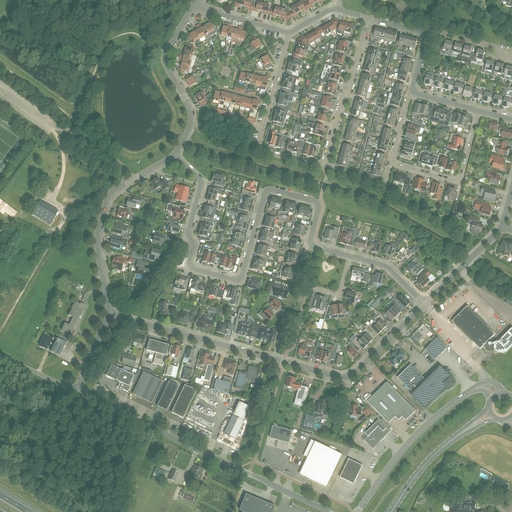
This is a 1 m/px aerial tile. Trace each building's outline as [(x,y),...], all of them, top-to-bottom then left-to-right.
[(252,11),(254,5),(251,4),(251,1),(248,0),(245,0),(243,7),(247,8),(247,9),(252,11)] [(312,5),(315,3),(313,0),(306,0),(308,2),(305,4),(308,9),(313,7),(312,5)] [(261,11),(263,4),(257,2),(256,6),(254,5),(252,11),(257,12),(257,10),(261,11)] [(308,9),(305,4),(302,5),(301,2),(295,5),(299,12),(302,10),(303,12),(308,9)] [(270,16),(271,10),(268,9),(269,6),(263,4),(261,11),(265,12),(264,14),(270,16)] [(296,14),(299,12),(295,5),(290,8),(292,11),(289,13),(292,18),(297,16),(296,14)] [(275,7),(275,8),(273,7),(272,10),(271,10),(270,16),(275,17),(275,15),(279,16),(281,9),(275,7)] [(292,18),(289,13),(287,14),(286,14),(287,10),(281,9),(279,16),(283,17),(282,19),(288,21),(292,18)] [(335,26),(337,20),(334,19),(329,22),(330,24),(326,26),(330,33),(336,29),(334,26),(335,26)] [(344,32),(346,24),(342,23),(343,21),(337,20),(335,26),(339,27),(338,30),(344,32)] [(216,29),(214,26),(212,23),(210,24),(210,23),(204,26),(210,37),(217,33),(216,29)] [(346,24),(344,32),(350,33),(352,24),(350,23),(349,25),(346,24)] [(210,37),(204,26),(201,28),(201,26),(199,24),(198,25),(206,39),(210,37)] [(227,37),(230,24),(228,24),(227,26),(228,28),(223,27),(221,35),(227,37)] [(231,41),(234,30),(231,29),(232,27),(232,25),(230,24),(227,37),(226,40),(231,41)] [(201,42),(206,39),(198,25),(196,26),(196,28),(198,30),(195,32),(199,39),(199,40),(200,41),(201,42)] [(325,36),(330,33),(326,26),(323,28),(322,26),(318,29),(321,34),(323,33),(325,36)] [(237,40),(241,27),(239,27),(238,28),(238,31),(234,30),(231,41),(237,43),(237,40)] [(237,40),(243,42),(246,33),(241,32),(243,30),(243,28),(241,27),(237,40)] [(318,36),(321,34),(318,29),(313,31),(314,33),(310,35),(314,42),(320,39),(318,36)] [(195,44),(200,41),(199,40),(199,39),(195,32),(189,35),(190,36),(188,37),(191,42),(192,44),(194,42),(195,44)] [(309,45),(314,42),(310,35),(307,37),(306,35),(302,38),(305,43),(307,42),(309,45)] [(255,38),(252,40),(253,42),(250,44),(252,47),(249,49),(251,52),(254,50),(255,51),(256,49),(261,46),(257,39),(257,40),(255,38)] [(303,44),(305,43),(302,38),(297,40),(296,45),(297,45),(296,49),(304,51),(306,45),(303,44)] [(453,53),(454,50),(451,49),(453,42),(448,41),(448,42),(446,41),(444,46),(443,46),(441,50),(448,52),(447,55),(452,56),(453,53)] [(463,56),(464,53),(460,52),(462,45),(458,43),(458,45),(456,44),(454,50),(453,53),(458,55),(456,61),(461,63),(462,58),(463,56)] [(193,47),(191,46),(188,45),(187,48),(186,47),(184,54),(193,56),(195,48),(193,47)] [(346,49),(338,46),(334,45),(333,49),(330,48),(328,54),(332,55),(332,52),(336,54),(336,53),(337,54),(338,52),(345,54),(345,53),(346,53),(347,51),(346,50),(346,49)] [(474,54),(470,53),(472,47),(468,46),(467,47),(465,47),(464,53),(463,56),(462,58),(468,60),(468,61),(471,62),(473,55),(474,54)] [(370,50),(368,55),(377,57),(379,49),(374,48),(373,51),(370,50)] [(302,57),(304,51),(296,49),(295,53),(294,52),(292,57),(296,59),(298,59),(299,56),(302,57)] [(473,55),(471,62),(476,63),(476,62),(482,63),(485,52),(482,51),(483,50),(478,49),(476,56),(473,55)] [(196,57),(193,56),(184,54),(183,57),(181,56),(179,56),(179,58),(194,62),(196,57)] [(399,55),(398,58),(402,59),(401,64),(410,66),(411,61),(407,60),(408,57),(399,55)] [(270,62),(267,56),(262,58),(259,59),(259,60),(265,70),(272,66),(270,63),(270,62)] [(193,67),(194,62),(179,58),(178,60),(180,61),(182,60),(181,64),(193,67)] [(302,60),(298,59),(296,59),(295,61),(290,60),(288,65),(296,68),(299,68),(302,60)] [(343,63),(334,60),(330,59),(329,63),(326,62),(325,65),(328,66),(333,68),(334,65),(341,67),(343,63)] [(367,60),(366,65),(377,68),(378,63),(376,63),(367,60)] [(491,72),(492,69),(494,63),(492,62),(492,61),(488,60),(486,67),(483,67),(481,73),(484,74),(485,71),(491,72)] [(501,75),(502,72),(504,66),(501,65),(502,64),(497,63),(495,70),(492,69),(491,72),(491,75),(494,76),(495,73),(501,75)] [(185,72),(191,73),(193,67),(181,64),(180,70),(181,70),(180,73),(184,74),(185,72)] [(296,70),(296,68),(288,65),(286,71),(292,73),(292,75),(298,77),(299,74),(298,74),(299,71),(296,70)] [(366,65),(364,71),(371,73),(370,74),(375,75),(377,68),(366,65)] [(511,78),(511,74),(511,73),(511,67),(511,68),(511,67),(507,65),(505,73),(502,72),(501,75),(500,78),(505,79),(506,76),(511,78)] [(333,70),(333,68),(328,66),(327,73),(326,73),(339,76),(340,72),(333,70)] [(398,69),(397,74),(398,74),(407,77),(408,72),(400,69),(398,69)] [(436,74),(431,73),(428,72),(424,84),(425,84),(426,86),(428,85),(430,86),(431,84),(435,85),(437,78),(435,78),(436,74)] [(247,75),(240,73),(238,82),(244,84),(247,75)] [(326,73),(327,73),(326,73),(325,77),(324,76),(323,80),(328,81),(328,78),(329,78),(329,79),(338,81),(339,81),(339,79),(338,78),(339,76),(326,73)] [(250,84),(252,76),(247,74),(247,75),(244,84),(244,85),(246,86),(247,83),(250,84)] [(262,78),(260,87),(260,89),(264,90),(265,90),(266,87),(266,88),(268,80),(269,80),(270,75),(267,74),(266,76),(266,79),(263,78),(262,78)] [(299,77),(298,77),(292,75),(291,78),(289,78),(285,77),(283,82),(292,84),(295,85),(296,80),(298,80),(299,77)] [(445,88),(446,81),(445,80),(446,76),(441,75),(440,79),(437,78),(435,85),(434,87),(435,87),(435,88),(438,88),(440,88),(441,87),(444,88),(445,88)] [(186,80),(189,87),(194,84),(197,84),(197,83),(193,76),(190,78),(189,76),(185,78),(186,80)] [(454,90),(456,83),(455,83),(456,80),(451,78),(450,82),(446,81),(445,88),(444,88),(444,89),(445,89),(445,91),(448,90),(450,91),(450,89),(454,90)] [(327,83),(328,81),(323,80),(322,82),(323,83),(322,87),(335,90),(336,85),(327,83)] [(464,93),(466,86),(465,86),(466,82),(461,81),(460,84),(456,83),(454,90),(454,92),(455,92),(455,94),(457,93),(460,94),(460,92),(464,93)] [(291,87),(292,84),(283,82),(282,88),(288,89),(287,92),(293,94),(295,88),(291,87)] [(474,97),(475,90),(466,87),(466,86),(464,93),(463,96),(464,96),(465,98),(467,97),(469,97),(470,96),(473,97),(474,97)] [(334,95),(335,90),(322,87),(320,94),(323,94),(325,94),(325,93),(334,95)] [(483,100),(485,93),(484,92),(485,89),(481,88),(480,91),(475,90),(474,97),(473,97),(473,98),(474,99),(474,100),(477,99),(479,100),(480,99),(483,100)] [(391,94),(393,94),(402,97),(403,91),(394,89),(393,89),(391,94)] [(359,90),(357,96),(368,99),(370,93),(368,93),(359,90)] [(202,107),(206,104),(208,101),(203,92),(202,92),(201,92),(200,94),(195,97),(199,103),(202,107)] [(221,93),(215,92),(213,100),(219,102),(221,93)] [(224,102),(227,94),(221,92),(221,93),(219,102),(218,104),(224,106),(224,102)] [(293,94),(287,92),(286,95),(280,93),(279,99),(287,101),(291,103),(293,97),(296,98),(297,95),(293,94)] [(493,102),(495,95),(485,93),(483,100),(483,101),(484,101),(484,103),(486,102),(489,103),(489,101),(493,102)] [(503,105),(505,98),(495,95),(493,102),(493,104),(494,106),(496,105),(499,105),(499,104),(503,105)] [(511,99),(511,100),(511,98),(511,96),(507,95),(506,96),(505,98),(503,105),(502,106),(503,107),(504,108),(506,107),(508,108),(509,107),(511,107),(511,99)] [(287,101),(279,99),(277,105),(283,106),(282,109),(288,111),(289,105),(286,104),(287,101)] [(330,104),(322,102),(317,100),(315,107),(321,109),(321,107),(329,109),(330,104)] [(422,106),(416,104),(414,112),(413,112),(412,115),(419,117),(422,106)] [(429,107),(427,106),(427,105),(424,104),(424,105),(423,105),(422,106),(419,117),(419,118),(423,119),(423,118),(429,120),(431,113),(427,112),(429,107)] [(321,109),(315,107),(313,107),(312,110),(314,110),(313,114),(318,116),(327,118),(328,113),(320,111),(321,109)] [(285,119),(288,111),(282,109),(282,112),(276,110),(274,116),(285,119)] [(439,119),(442,110),(436,109),(435,112),(433,111),(431,118),(433,119),(434,118),(439,119)] [(353,110),(352,116),(358,117),(358,118),(362,119),(364,113),(362,113),(353,110)] [(450,118),(449,118),(450,115),(447,115),(448,112),(442,110),(439,119),(439,121),(445,122),(444,125),(448,126),(448,125),(450,118)] [(461,116),(460,115),(461,114),(457,113),(457,114),(455,114),(453,119),(450,118),(448,125),(454,127),(455,125),(458,126),(461,116)] [(283,127),(285,119),(274,116),(273,121),(279,123),(278,126),(283,127)] [(467,118),(461,116),(458,126),(458,128),(463,129),(466,130),(467,125),(466,124),(467,118)] [(351,119),(349,125),(358,127),(360,128),(362,122),(357,120),(357,121),(351,119)] [(314,125),(315,122),(308,120),(307,124),(310,124),(309,128),(311,129),(323,132),(324,127),(316,125),(315,125),(314,125)] [(422,125),(417,124),(416,127),(409,125),(407,131),(416,133),(419,134),(423,135),(424,130),(421,129),(422,125)] [(302,126),(299,125),(297,132),(306,135),(307,131),(301,130),(302,126)] [(501,126),(499,131),(503,132),(501,137),(511,139),(511,136),(511,131),(506,130),(507,128),(501,126)] [(346,135),(355,138),(358,138),(359,136),(356,136),(357,132),(348,130),(346,135)] [(415,136),(416,133),(407,131),(406,137),(413,138),(412,141),(416,142),(418,143),(419,140),(418,140),(418,137),(415,136)] [(278,134),(275,133),(270,132),(269,133),(268,133),(266,138),(267,139),(268,139),(267,143),(270,144),(269,145),(272,146),(272,147),(274,148),(278,134)] [(457,135),(456,135),(451,133),(451,134),(450,135),(449,142),(453,143),(461,146),(463,140),(456,138),(457,135)] [(286,137),(281,135),(278,134),(274,148),(276,148),(278,148),(280,148),(282,142),(285,143),(286,137)] [(291,152),(294,142),(291,142),(291,139),(289,138),(290,137),(286,137),(285,143),(288,143),(286,150),(288,151),(289,152),(291,152)] [(304,139),(303,141),(302,147),(305,148),(303,155),(305,155),(306,156),(308,157),(311,144),(312,143),(306,142),(307,140),(307,139),(304,138),(304,139)] [(302,147),(303,141),(298,140),(297,143),(294,142),(291,152),(293,153),(294,152),(297,153),(298,146),(302,147)] [(506,143),(501,142),(493,140),(492,142),(494,145),(498,146),(496,153),(507,156),(507,155),(508,155),(508,153),(508,152),(508,149),(505,148),(506,143)] [(416,142),(412,141),(409,141),(408,144),(404,143),(403,146),(405,147),(404,149),(413,152),(415,146),(416,142)] [(460,151),(461,146),(453,143),(452,146),(448,145),(446,151),(452,152),(453,149),(460,151)] [(317,146),(316,148),(311,147),(308,157),(310,158),(311,157),(313,158),(314,155),(315,151),(318,152),(320,146),(317,145),(317,146)] [(357,146),(356,149),(361,151),(360,154),(363,155),(364,148),(358,146),(357,146)] [(412,157),(413,152),(404,149),(403,151),(402,151),(401,154),(405,155),(404,159),(411,161),(411,157),(412,157)] [(427,165),(429,157),(427,156),(427,153),(421,151),(420,157),(423,158),(421,164),(422,164),(422,165),(425,166),(425,165),(427,165)] [(445,155),(443,155),(439,154),(439,156),(438,160),(441,161),(439,167),(445,169),(447,161),(448,160),(444,159),(445,155)] [(437,162),(438,160),(439,156),(436,155),(434,155),(433,158),(429,157),(427,165),(433,167),(434,161),(437,162)] [(504,159),(499,158),(491,156),(489,162),(494,163),(493,168),(500,170),(500,171),(503,172),(504,168),(503,168),(505,163),(503,163),(504,159)] [(453,163),(447,161),(445,169),(445,170),(451,172),(451,169),(452,169),(455,169),(457,162),(454,162),(453,163)] [(368,171),(367,177),(377,179),(378,177),(380,177),(381,172),(372,169),(372,172),(368,171)] [(497,174),(493,173),(487,171),(485,179),(486,179),(484,183),(490,185),(490,183),(499,186),(500,179),(496,178),(497,174)] [(396,178),(395,181),(405,184),(405,185),(409,186),(410,180),(406,179),(407,176),(397,173),(396,175),(395,175),(395,177),(396,178)] [(223,188),(225,182),(222,181),(223,177),(221,177),(221,176),(219,175),(216,175),(214,175),(212,181),(219,183),(218,187),(223,188)] [(163,191),(167,188),(169,187),(165,180),(163,182),(162,181),(160,181),(159,181),(158,178),(154,180),(153,180),(152,181),(152,182),(151,182),(153,185),(151,186),(151,187),(152,190),(153,191),(161,186),(163,191)] [(426,191),(426,188),(428,184),(423,183),(424,180),(417,178),(414,189),(421,191),(421,189),(426,191)] [(256,187),(253,187),(254,183),(253,183),(253,182),(250,181),(249,182),(248,182),(247,185),(246,188),(243,188),(241,193),(247,195),(248,192),(255,193),(255,192),(256,192),(257,190),(256,189),(256,187)] [(443,189),(440,188),(441,185),(433,183),(431,193),(434,194),(433,199),(440,201),(443,189)] [(181,186),(181,187),(176,186),(175,190),(178,191),(176,200),(186,202),(188,195),(188,194),(187,194),(188,188),(181,186)] [(445,196),(444,200),(448,201),(448,199),(455,200),(457,195),(457,194),(455,194),(456,189),(452,188),(449,187),(449,188),(448,192),(446,192),(445,196)] [(494,190),(488,188),(482,187),(481,193),(485,194),(484,199),(488,201),(488,199),(494,201),(496,194),(493,193),(494,190)] [(222,189),(219,188),(217,188),(216,191),(210,189),(208,195),(216,197),(217,194),(221,195),(222,189)] [(242,204),(251,206),(253,200),(247,199),(247,196),(240,194),(239,197),(241,197),(240,199),(243,200),(242,204)] [(215,200),(216,197),(208,195),(207,200),(213,202),(212,205),(218,207),(219,201),(215,200)] [(127,204),(126,206),(135,208),(136,204),(140,205),(142,199),(134,197),(133,200),(128,199),(127,201),(126,203),(127,204)] [(0,208),(13,218),(17,212),(0,199),(0,208)] [(40,201),(33,214),(51,224),(58,211),(40,201)] [(291,203),(289,203),(289,202),(287,201),(286,202),(284,208),(282,207),(281,212),(284,213),(285,212),(286,212),(288,212),(291,203)] [(490,205),(480,202),(476,201),(475,207),(478,208),(478,209),(482,210),(481,214),(490,216),(492,210),(489,209),(490,205)] [(251,206),(242,204),(239,203),(237,212),(243,213),(243,211),(250,212),(251,206)] [(173,218),(177,219),(177,218),(182,219),(183,218),(184,216),(183,215),(184,211),(178,210),(177,209),(178,207),(171,205),(169,204),(167,210),(171,211),(174,212),(173,217),(173,218)] [(218,207),(212,205),(211,208),(205,206),(203,212),(212,214),(213,211),(216,212),(216,210),(218,210),(219,207),(218,207)] [(302,219),(305,207),(300,206),(299,212),(297,211),(295,216),(297,217),(298,217),(302,219)] [(305,207),(302,219),(301,221),(304,222),(305,217),(308,218),(310,209),(305,207)] [(126,221),(126,218),(127,218),(128,215),(129,215),(131,209),(125,208),(124,211),(119,209),(117,216),(123,217),(122,220),(126,221)] [(203,212),(202,212),(201,215),(202,216),(202,218),(208,219),(207,222),(208,223),(212,224),(213,222),(215,215),(212,214),(203,212)] [(242,216),(243,213),(237,212),(235,217),(236,217),(235,220),(234,220),(234,221),(238,222),(238,221),(246,224),(248,218),(242,216)] [(479,235),(480,232),(481,233),(483,225),(476,224),(478,218),(470,216),(468,223),(473,225),(471,233),(479,235)] [(166,226),(169,226),(167,232),(178,235),(180,227),(174,226),(175,221),(173,221),(168,219),(166,226)] [(245,230),(246,224),(238,221),(238,222),(237,225),(233,224),(232,229),(238,231),(239,228),(245,230)] [(274,224),(265,222),(265,223),(264,223),(263,225),(264,226),(264,227),(271,229),(271,231),(273,231),(274,228),(275,229),(275,228),(274,227),(274,224)] [(116,223),(115,227),(114,226),(112,233),(121,235),(123,235),(124,232),(127,232),(128,226),(121,224),(116,223)] [(214,224),(212,224),(208,223),(207,226),(201,224),(200,230),(208,232),(210,226),(213,227),(214,224)] [(296,225),(294,224),(292,229),(295,230),(304,232),(304,231),(305,231),(306,228),(305,228),(305,227),(296,225)] [(332,241),(333,238),(336,239),(339,229),(332,227),(331,231),(327,230),(325,239),(332,241)] [(238,231),(232,229),(231,229),(230,231),(231,232),(231,234),(234,235),(233,239),(242,241),(243,235),(237,233),(238,231)] [(211,233),(208,232),(200,230),(198,235),(204,237),(203,240),(210,242),(210,238),(209,238),(211,233)] [(303,234),(304,232),(295,230),(294,233),(292,232),(290,233),(283,231),(283,234),(289,236),(296,238),(297,236),(302,237),(303,237),(304,237),(304,234),(303,234)] [(346,245),(347,242),(350,243),(353,241),(356,231),(353,230),(352,233),(347,232),(346,230),(344,230),(343,231),(340,243),(346,245)] [(160,233),(155,231),(154,234),(154,235),(154,238),(153,243),(156,244),(157,243),(163,244),(164,241),(163,240),(164,237),(160,236),(160,233)] [(356,231),(353,241),(356,242),(355,247),(360,248),(360,247),(365,248),(367,242),(361,240),(361,238),(359,237),(360,232),(356,231)] [(128,241),(125,240),(119,239),(118,241),(111,239),(110,243),(109,245),(111,245),(110,247),(120,249),(121,245),(126,247),(128,241)] [(240,247),(242,241),(233,239),(232,242),(228,241),(227,246),(233,248),(234,245),(240,247)] [(370,242),(368,248),(373,249),(372,252),(379,254),(381,244),(382,243),(382,242),(381,241),(380,240),(379,241),(378,242),(378,243),(375,242),(374,243),(370,242)] [(498,252),(504,254),(509,255),(509,252),(511,252),(511,240),(508,240),(507,242),(504,241),(503,245),(500,244),(499,247),(498,247),(498,250),(498,251),(498,252)] [(386,245),(383,255),(390,257),(392,248),(397,249),(401,243),(397,241),(395,244),(390,243),(390,246),(386,245)] [(208,264),(210,254),(208,253),(209,250),(203,248),(201,254),(205,255),(203,262),(205,262),(206,263),(208,264)] [(413,254),(410,251),(407,248),(402,253),(399,251),(397,254),(398,255),(396,257),(395,257),(394,258),(394,259),(395,260),(396,260),(399,262),(401,262),(405,258),(407,259),(413,254)] [(143,258),(149,260),(154,261),(155,258),(159,259),(161,252),(152,249),(151,253),(145,251),(143,258)] [(262,259),(267,260),(268,261),(269,258),(269,257),(267,257),(267,256),(266,255),(267,252),(257,250),(257,251),(256,252),(256,254),(256,255),(259,256),(263,257),(262,259)] [(218,259),(220,253),(215,251),(215,252),(214,255),(210,254),(208,264),(210,265),(211,264),(213,264),(215,258),(218,259)] [(228,256),(223,255),(223,254),(220,253),(218,259),(222,260),(220,266),(222,267),(223,268),(225,269),(228,256)] [(122,254),(122,256),(117,254),(116,259),(114,259),(112,265),(118,267),(117,270),(121,271),(123,264),(126,264),(128,257),(127,257),(127,255),(122,254)] [(235,266),(237,257),(234,256),(233,258),(228,256),(225,269),(227,269),(228,268),(230,269),(231,265),(235,266)] [(296,262),(296,261),(287,258),(285,265),(288,266),(289,264),(295,266),(295,265),(296,265),(297,262),(296,262)] [(270,261),(268,261),(267,260),(262,259),(262,261),(255,259),(255,260),(254,260),(253,262),(254,263),(254,264),(263,267),(265,267),(266,263),(269,264),(270,261)] [(408,266),(405,269),(406,269),(406,271),(408,271),(410,273),(412,271),(414,273),(415,273),(417,275),(423,269),(421,267),(420,267),(418,265),(419,264),(414,260),(412,262),(409,264),(408,264),(408,266)] [(138,270),(137,275),(147,278),(149,271),(143,269),(145,263),(138,261),(135,269),(138,270)] [(262,270),(263,267),(254,264),(252,269),(259,271),(258,273),(262,274),(263,270),(262,270)] [(288,266),(285,265),(282,264),(280,271),(283,272),(292,275),(293,273),(293,274),(294,271),(293,270),(294,270),(288,268),(288,266)] [(355,280),(356,277),(362,279),(362,281),(368,283),(370,277),(363,275),(365,270),(360,269),(360,270),(354,268),(351,279),(355,280)] [(418,278),(421,281),(418,283),(423,288),(430,281),(432,283),(436,279),(431,274),(431,275),(426,270),(422,275),(418,278)] [(373,275),(371,280),(370,286),(376,288),(376,287),(382,289),(383,284),(381,284),(383,276),(377,274),(376,276),(373,275)] [(186,289),(186,288),(188,279),(182,277),(182,279),(176,278),(173,288),(183,291),(184,290),(185,290),(186,289)] [(194,278),(193,279),(191,279),(188,287),(191,287),(191,288),(198,290),(198,289),(204,291),(205,285),(200,283),(200,280),(194,278)] [(260,287),(261,281),(256,279),(255,282),(254,282),(249,281),(249,282),(248,282),(247,284),(248,285),(247,288),(257,290),(258,286),(260,287)] [(217,287),(216,286),(217,285),(211,283),(210,287),(210,288),(208,295),(221,299),(223,292),(220,291),(220,290),(220,289),(219,288),(218,287),(217,287)] [(278,298),(281,299),(281,298),(286,299),(287,295),(288,293),(287,293),(288,292),(281,290),(282,286),(275,284),(274,288),(276,289),(274,296),(278,297),(278,298)] [(231,299),(232,299),(230,304),(233,305),(237,306),(240,295),(240,294),(237,293),(236,293),(237,290),(229,288),(228,292),(227,293),(224,292),(222,298),(230,300),(231,300),(231,299)] [(354,304),(355,301),(356,297),(360,298),(362,292),(354,290),(353,294),(347,292),(346,299),(349,299),(348,302),(354,304)] [(402,295),(398,300),(405,308),(406,307),(408,307),(409,305),(409,304),(410,303),(402,295)] [(310,303),(309,309),(312,310),(313,308),(319,310),(323,311),(324,307),(325,303),(324,303),(325,298),(316,296),(314,303),(310,303)] [(263,309),(258,314),(264,320),(266,318),(269,321),(274,316),(271,312),(272,311),(271,310),(273,308),(274,309),(276,311),(281,306),(274,299),(269,304),(271,306),(266,311),(263,309)] [(399,305),(395,301),(393,299),(389,303),(389,304),(391,306),(389,308),(390,310),(397,316),(398,316),(399,315),(399,314),(401,312),(396,307),(399,305)] [(168,304),(169,301),(163,301),(163,303),(160,303),(159,311),(163,311),(162,315),(168,316),(168,311),(172,312),(175,313),(177,306),(174,306),(168,304)] [(61,330),(70,335),(73,330),(84,305),(80,303),(80,304),(75,302),(68,316),(73,318),(69,325),(65,323),(61,330)] [(339,318),(338,315),(337,304),(333,305),(333,306),(331,306),(332,309),(330,310),(327,309),(326,315),(330,316),(332,316),(333,317),(334,319),(339,318)] [(337,304),(338,315),(344,314),(347,314),(351,311),(347,306),(344,308),(343,308),(343,305),(340,305),(340,304),(337,304)] [(452,321),(480,349),(483,346),(488,350),(489,350),(493,350),(494,349),(498,353),(505,353),(511,345),(511,328),(498,342),(497,342),(490,339),(495,334),(467,306),(452,321)] [(396,317),(397,316),(390,310),(388,312),(387,312),(385,311),(384,312),(383,311),(378,312),(385,319),(388,316),(392,321),(394,319),(395,319),(396,318),(396,317)] [(197,317),(195,323),(199,324),(198,327),(203,329),(203,328),(210,330),(212,322),(206,320),(207,318),(204,317),(203,319),(200,319),(202,312),(198,311),(197,317)] [(180,315),(178,319),(181,322),(185,323),(188,321),(189,317),(187,314),(183,313),(180,315)] [(375,323),(383,330),(387,326),(382,321),(384,319),(380,315),(375,319),(377,321),(375,323)] [(243,335),(246,324),(240,322),(241,320),(237,319),(235,326),(237,327),(236,333),(236,334),(236,333),(237,334),(236,334),(240,335),(240,334),(243,335)] [(221,323),(221,324),(219,324),(218,325),(217,324),(216,328),(217,328),(216,332),(224,334),(225,329),(229,330),(231,323),(227,322),(226,326),(224,325),(223,324),(221,323)] [(255,332),(257,324),(252,323),(252,325),(246,324),(243,335),(246,336),(246,337),(249,338),(249,337),(250,337),(252,331),(255,332)] [(378,335),(383,330),(375,323),(372,325),(371,323),(366,328),(371,333),(373,330),(378,335)] [(263,341),(266,329),(261,328),(261,325),(257,324),(255,332),(258,333),(256,339),(263,341)] [(431,332),(427,328),(423,324),(411,336),(416,340),(413,343),(418,348),(421,345),(419,343),(431,332)] [(266,329),(263,341),(270,343),(272,336),(275,337),(277,330),(273,328),(272,331),(266,329)] [(371,333),(366,328),(361,333),(363,334),(360,337),(368,345),(373,340),(368,335),(371,333)] [(134,342),(133,345),(136,346),(137,343),(143,345),(145,338),(135,335),(134,342)] [(48,339),(44,337),(39,346),(46,350),(48,346),(51,347),(53,343),(55,338),(50,336),(48,339)] [(364,349),(368,345),(360,337),(358,339),(357,337),(352,342),(355,346),(356,347),(359,344),(364,349)] [(66,342),(57,338),(51,351),(51,352),(60,356),(66,342)] [(437,338),(425,350),(435,360),(447,348),(437,338)] [(163,366),(166,356),(169,345),(149,340),(146,350),(156,353),(153,364),(163,366)] [(355,346),(352,342),(350,341),(348,343),(348,344),(347,345),(351,349),(347,352),(354,359),(359,354),(353,348),(355,346)] [(314,356),(314,352),(315,349),(312,348),(312,347),(313,343),(308,342),(307,344),(304,357),(306,358),(307,357),(309,358),(310,355),(311,355),(314,356)] [(304,357),(307,344),(304,343),(303,346),(301,346),(301,345),(298,344),(296,351),(299,352),(299,355),(301,355),(302,357),(304,357)] [(169,353),(169,354),(171,354),(175,355),(174,358),(177,359),(180,347),(174,346),(173,346),(171,346),(169,353)] [(325,349),(319,347),(320,347),(316,346),(315,349),(314,352),(318,353),(316,359),(318,360),(319,361),(321,362),(325,349)] [(334,348),(334,351),(332,355),(336,356),(333,364),(340,366),(342,357),(339,356),(340,353),(337,353),(338,349),(334,348)] [(185,354),(183,362),(188,363),(191,364),(194,351),(188,349),(187,355),(185,354)] [(334,351),(330,350),(328,349),(328,350),(325,349),(321,362),(323,362),(324,362),(327,362),(328,356),(332,357),(332,355),(334,351)] [(403,358),(405,355),(400,350),(397,353),(396,351),(393,355),(394,356),(389,361),(394,366),(397,363),(398,364),(404,359),(403,358)] [(195,383),(202,385),(204,381),(208,382),(210,381),(214,367),(211,366),(211,365),(213,365),(215,359),(209,357),(209,355),(202,353),(199,364),(206,366),(206,365),(207,365),(204,377),(201,376),(200,379),(196,378),(195,383)] [(124,354),(122,363),(134,366),(136,358),(124,354)] [(225,360),(223,368),(230,370),(229,374),(233,375),(236,362),(225,360)] [(132,383),(131,382),(134,376),(111,365),(106,376),(106,377),(109,379),(110,378),(125,385),(122,389),(128,392),(132,383)] [(168,365),(166,375),(175,378),(178,368),(168,365)] [(441,366),(429,377),(426,374),(423,377),(411,366),(411,365),(398,378),(404,385),(413,394),(411,396),(412,395),(416,399),(423,408),(424,407),(425,408),(430,403),(448,390),(449,390),(454,386),(453,386),(456,383),(446,369),(444,371),(440,367),(441,366)] [(252,380),(252,382),(252,383),(252,384),(254,385),(255,384),(256,381),(257,382),(260,369),(252,367),(249,366),(249,368),(247,372),(244,371),(244,373),(239,372),(236,382),(235,388),(244,391),(247,381),(247,379),(252,380)] [(185,368),(182,379),(189,381),(192,370),(185,368)] [(141,371),(137,370),(135,373),(134,376),(131,382),(132,383),(135,384),(137,380),(141,371)] [(162,381),(154,377),(153,377),(143,372),(139,381),(144,383),(138,397),(142,399),(151,403),(162,381)] [(288,377),(286,386),(295,388),(296,385),(297,385),(297,383),(295,382),(296,379),(291,378),(291,377),(290,377),(288,377)] [(214,391),(227,394),(230,384),(216,380),(214,391)] [(139,381),(133,394),(138,397),(144,383),(139,381)] [(157,406),(167,411),(178,386),(169,382),(157,406)] [(387,382),(367,402),(389,424),(395,417),(399,421),(402,417),(406,421),(416,411),(387,382)] [(298,390),(294,405),(304,408),(309,388),(300,386),(300,384),(297,383),(297,385),(296,385),(295,388),(294,389),(298,390)] [(185,385),(171,413),(183,418),(196,391),(185,385)] [(306,418),(303,429),(308,430),(308,431),(313,433),(313,430),(316,430),(316,428),(320,429),(321,424),(318,424),(318,421),(316,421),(317,416),(317,415),(318,413),(320,414),(321,410),(324,411),(323,414),(326,415),(327,411),(326,410),(327,406),(328,401),(325,400),(323,399),(322,400),(321,399),(319,406),(316,405),(314,412),(314,414),(308,413),(305,412),(304,418),(306,418)] [(244,421),(242,420),(243,419),(244,420),(250,407),(239,402),(233,415),(234,415),(233,416),(232,416),(224,434),(235,439),(244,421)] [(351,405),(350,415),(357,416),(357,415),(361,415),(362,409),(357,409),(358,406),(351,405)] [(364,412),(368,416),(368,417),(369,416),(371,414),(372,415),(373,415),(375,414),(375,413),(374,413),(369,408),(368,407),(367,408),(366,408),(367,409),(367,410),(364,412)] [(368,437),(364,441),(373,449),(387,435),(386,435),(387,435),(383,432),(386,429),(378,421),(365,434),(368,437)] [(270,438),(289,444),(293,431),(273,426),(270,438)] [(343,455),(315,442),(299,474),(327,488),(343,455)] [(349,459),(340,478),(354,484),(363,466),(349,459)] [(202,475),(201,474),(203,469),(195,465),(190,475),(198,479),(200,480),(202,475)] [(156,468),(153,475),(163,480),(166,472),(156,468)] [(178,472),(173,470),(169,479),(173,481),(178,472)] [(491,478),(494,480),(493,482),(498,485),(497,485),(502,488),(502,489),(505,491),(509,485),(492,476),(491,478)] [(272,511),(275,507),(246,494),(239,510),(242,511),(241,511),(272,511)] [(475,502),(472,502),(472,499),(465,499),(464,506),(456,506),(456,511),(470,511),(471,509),(475,510),(475,508),(475,507),(476,506),(476,505),(475,504),(475,503),(475,502)]
